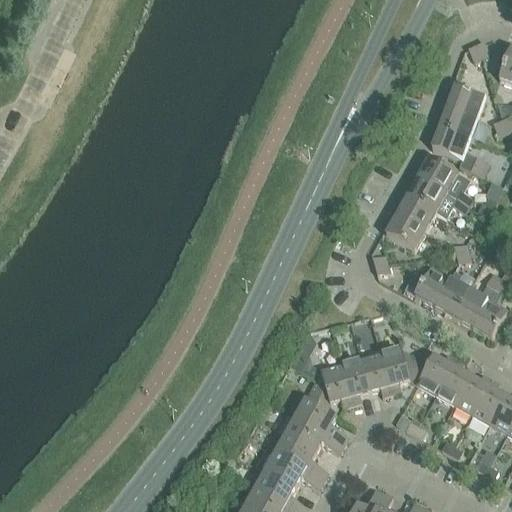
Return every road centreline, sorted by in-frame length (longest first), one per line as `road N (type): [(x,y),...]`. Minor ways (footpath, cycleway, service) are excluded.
road 1 (tertiary): [(126,511),(231,367),(411,0)]
road 2 (residential): [(480,24),(465,34),(421,150),(355,266),(356,286),(511,377)]
road 3 (residential): [(461,511),(357,460),(329,511)]
road 4 (residential): [(0,151),(75,0)]
